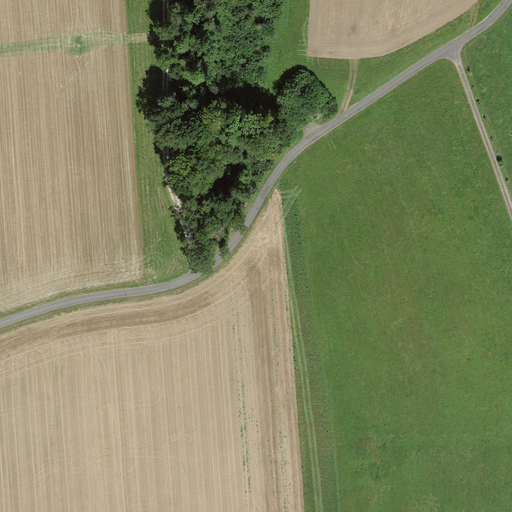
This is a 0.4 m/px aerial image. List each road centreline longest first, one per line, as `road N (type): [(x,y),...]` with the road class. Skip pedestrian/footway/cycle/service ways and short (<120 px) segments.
road 1 (unclassified): [(0,324),(199,272),(238,237),(294,153),(453,46),(506,0)]
road 2 (track): [(166,0),(173,200),(199,272)]
road 3 (track): [(511,220),(453,46)]
